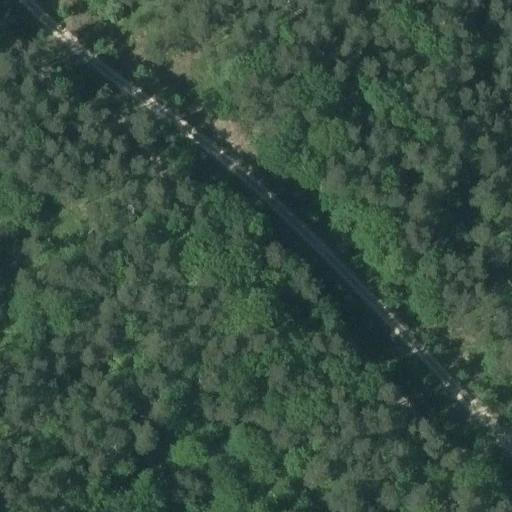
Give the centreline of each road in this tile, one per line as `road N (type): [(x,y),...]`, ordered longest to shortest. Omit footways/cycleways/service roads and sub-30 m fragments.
road 1 (track): [(24,0),(108,76),(231,166),(511,451)]
road 2 (track): [(0,26),(58,82),(127,125),(152,155),(193,244),(226,277),(287,307),(377,377),(472,470)]
road 3 (track): [(426,511),(511,427)]
